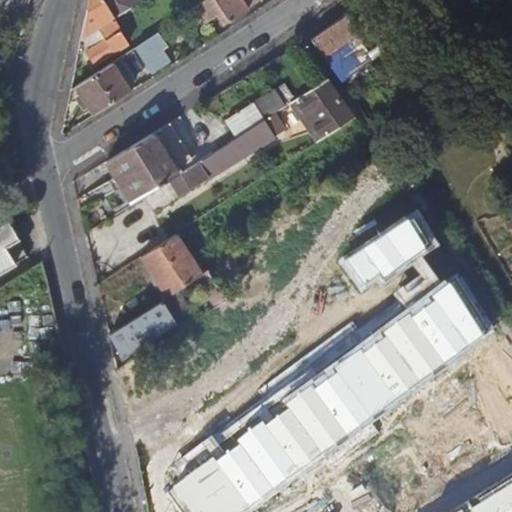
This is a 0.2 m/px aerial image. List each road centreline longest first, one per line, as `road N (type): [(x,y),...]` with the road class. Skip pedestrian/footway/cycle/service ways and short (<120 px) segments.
road 1 (unclassified): [(41,165),(122,511)]
road 2 (unclassified): [(289,17),(41,165)]
road 3 (unclassified): [(61,0),(35,94),(41,165)]
